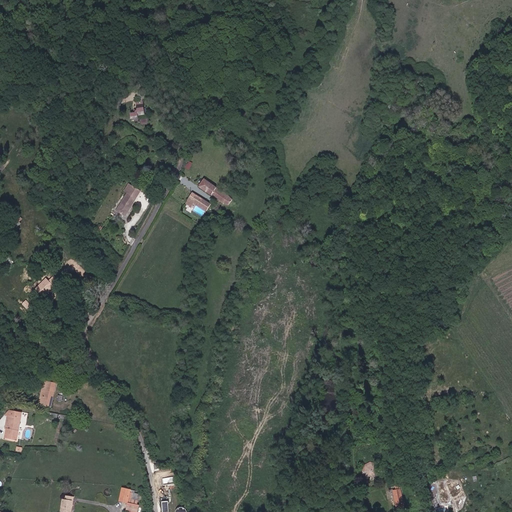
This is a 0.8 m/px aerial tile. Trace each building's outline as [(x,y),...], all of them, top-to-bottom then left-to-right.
[(142,103),(134,105),(135,113),(133,113),(134,116),(130,117),(131,124),(138,123),(138,119),(144,118),(142,103)] [(230,202),(227,198),(202,181),(197,189),(220,204),(226,206),(230,202)] [(124,220),(139,195),(130,190),(115,215),(124,220)] [(184,205),(203,216),(208,207),(190,196),(184,205)] [(39,301),(50,291),(46,286),(35,297),(39,301)] [(43,355),(48,350),(42,343),(37,347),(43,355)] [(34,350),(41,357),(43,355),(37,347),(34,350)] [(41,406),(46,407),(50,385),(45,384),(41,406)] [(55,386),(50,385),(46,407),(55,409),(57,396),(53,395),(55,386)] [(21,416),(10,413),(6,431),(4,441),(15,443),(21,416)] [(436,452),(433,447),(431,448),(430,446),(426,448),(431,455),(434,454),(433,453),(436,452)] [(380,470),(377,464),(370,462),(364,465),(362,472),(367,472),(368,474),(369,474),(371,474),(372,475),(375,474),(376,470),(380,470)] [(405,511),(400,486),(399,486),(399,484),(395,485),(396,490),(393,491),(397,511),(405,511)] [(132,491),(123,489),(120,503),(129,505),(130,499),(139,501),(140,495),(131,493),(132,491)] [(439,503),(454,501),(455,510),(464,509),(464,502),(462,502),(461,495),(457,495),(449,496),(448,489),(442,489),(443,494),(438,494),(439,503)] [(76,497),(68,496),(68,500),(64,500),(62,511),(65,511),(70,511),(72,507),(75,507),(76,497)]
